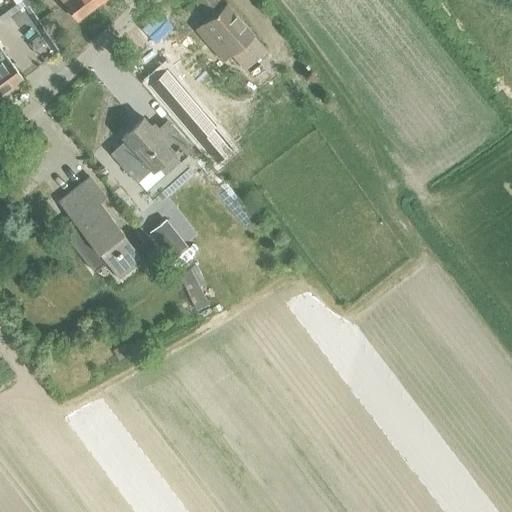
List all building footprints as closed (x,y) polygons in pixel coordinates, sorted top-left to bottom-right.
[(60,0),(75,19),(100,0),(60,0)] [(192,0),(207,17),(194,28),(223,61),(230,55),(243,69),(266,49),(225,1),(223,3),(220,0),(192,0)] [(0,95),(23,79),(0,47),(0,95)] [(139,72),(166,104),(185,88),(159,56),(139,72)] [(125,139),(112,151),(137,179),(150,167),(159,178),(191,149),(166,122),(156,132),(143,118),(122,136),(125,139)] [(89,175),(56,201),(72,220),(61,229),(94,271),(106,262),(118,278),(141,260),(121,234),(123,232),(99,202),(106,197),(89,175)] [(138,227),(143,234),(150,228),(145,222),(138,227)] [(165,222),(150,233),(169,259),(185,247),(165,222)] [(198,289),(187,295),(195,311),(207,305),(198,289)] [(111,350),(117,360),(134,349),(128,339),(111,350)]
